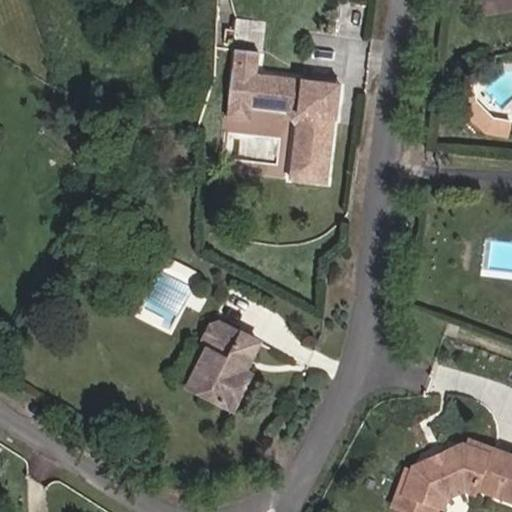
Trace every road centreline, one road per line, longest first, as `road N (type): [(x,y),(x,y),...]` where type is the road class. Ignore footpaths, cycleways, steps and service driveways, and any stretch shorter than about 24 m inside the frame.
road 1 (residential): [(410,0),(365,367),(292,511)]
road 2 (residential): [(0,406),(165,511)]
